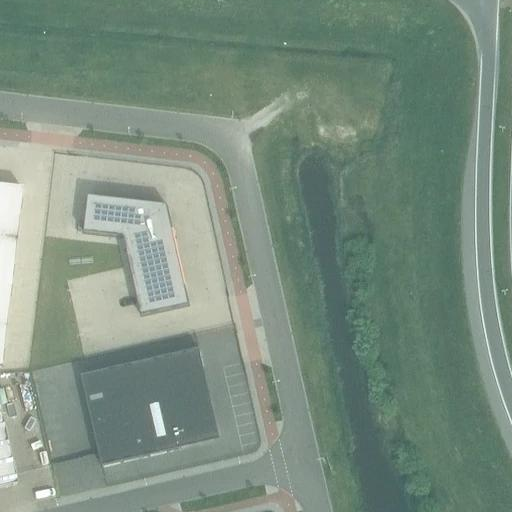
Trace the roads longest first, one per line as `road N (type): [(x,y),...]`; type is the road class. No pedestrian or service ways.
road 1 (unclassified): [(0,106),(190,131),(227,149),(242,180),(304,466)]
road 2 (motorway): [(490,0),(485,295),(511,392)]
road 3 (unclassified): [(304,466),(100,511)]
